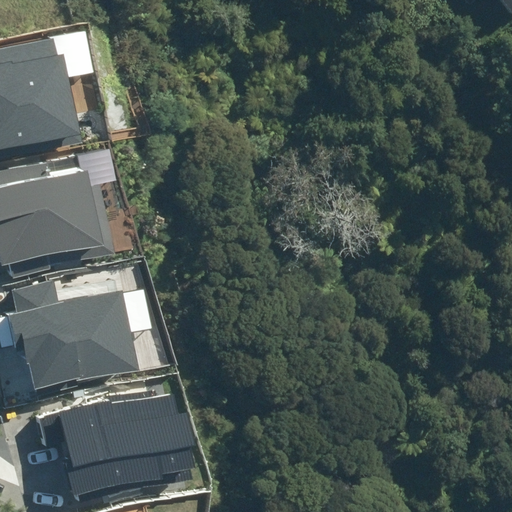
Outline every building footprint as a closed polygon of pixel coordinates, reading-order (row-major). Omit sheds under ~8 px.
[(511,0),(502,0),(509,8),(511,5),(511,0)] [(49,32),(0,42),(0,140),(70,125),(49,32)] [(78,158),(0,175),(0,259),(96,239),(78,158)] [(12,305),(1,307),(9,344),(18,342),(28,384),(132,361),(115,282),(58,295),(54,277),(9,287),(12,305)] [(188,463),(170,384),(38,413),(43,437),(54,435),(66,490),(188,463)]
